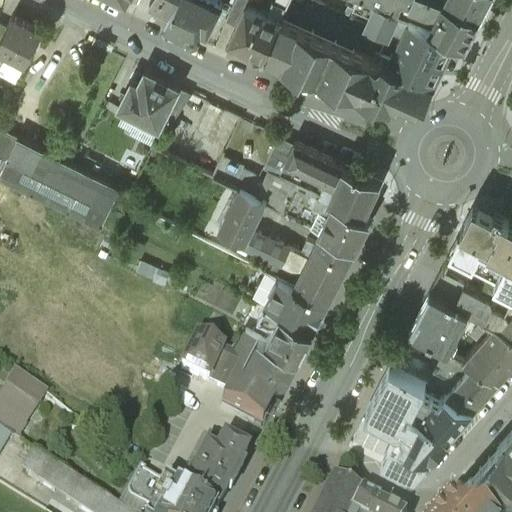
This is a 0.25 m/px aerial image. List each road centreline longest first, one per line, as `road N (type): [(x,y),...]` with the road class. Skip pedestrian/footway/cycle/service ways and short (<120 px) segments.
road 1 (residential): [(406,148),(280,101),(67,0)]
road 2 (secondary): [(313,450),(433,196)]
road 3 (residential): [(313,450),(432,497),(511,402)]
